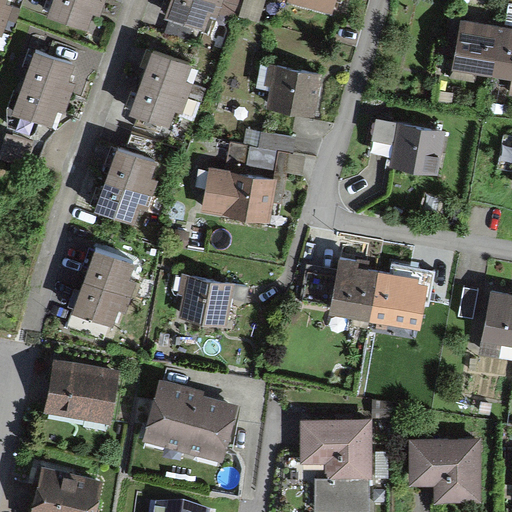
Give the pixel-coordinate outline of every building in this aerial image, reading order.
[(95,4),(96,0),(51,0),(47,13),(87,27),(93,11),(95,4)] [(100,13),(105,0),(96,0),(95,4),(93,11),(100,13)] [(212,7),(214,0),(171,0),(165,18),(204,32),(210,14),(212,7)] [(218,14),(223,1),(218,0),(214,0),(212,7),(210,14),(217,16),(218,14)] [(266,0),(265,0),(243,0),(241,8),(238,16),(258,23),(266,0)] [(288,0),(287,2),(332,14),(336,2),(336,0),(288,0)] [(238,16),(241,8),(223,1),(218,14),(236,21),(238,16)] [(13,7),(5,4),(3,11),(0,20),(8,22),(13,7)] [(13,7),(8,22),(16,25),(21,9),(13,7)] [(452,70),(492,77),(501,27),(481,23),(460,20),(452,70)] [(13,32),(16,25),(8,22),(5,29),(13,32)] [(511,28),(501,27),(492,77),(511,80),(511,28)] [(34,48),(23,79),(63,92),(67,84),(69,78),(74,62),(34,48)] [(152,52),(141,83),(181,97),(184,88),(186,82),(192,66),(152,52)] [(264,86),(269,64),(262,63),(256,88),(269,90),(270,87),(264,86)] [(322,76),(269,64),(264,86),(270,87),(269,90),(265,109),(313,119),(319,92),(322,76)] [(76,81),(69,78),(67,84),(63,92),(71,95),(76,81)] [(60,101),(63,92),(23,79),(19,90),(12,110),(40,119),(52,124),(58,107),(60,101)] [(193,85),(186,82),(184,88),(181,97),(188,99),(193,85)] [(178,105),(181,97),(141,83),(130,115),(170,129),(176,112),(178,105)] [(12,110),(19,90),(14,89),(7,106),(7,125),(34,134),(40,119),(12,110)] [(65,110),(71,95),(63,92),(60,101),(58,107),(65,110)] [(183,114),(188,99),(181,97),(178,105),(176,112),(183,114)] [(398,123),(376,119),(372,141),(394,145),(398,123)] [(446,131),(398,122),(398,123),(394,145),(390,167),(438,176),(446,131)] [(259,147),(262,131),(246,128),(244,144),(259,147)] [(32,140),(6,131),(0,149),(0,156),(23,164),(32,140)] [(262,131),(259,147),(278,151),(291,153),(294,154),(297,137),(262,131)] [(274,178),(278,151),(259,147),(244,144),(231,142),(226,170),(274,178)] [(117,150),(106,181),(145,195),(148,186),(150,180),(156,164),(117,150)] [(278,179),(274,202),(282,204),(288,172),(291,153),(278,151),(274,178),(278,179)] [(294,154),(291,153),(288,172),(303,175),(306,156),(294,154)] [(226,170),(210,167),(202,212),(270,224),(274,202),(278,179),(274,178),(226,170)] [(158,183),(150,180),(148,186),(145,195),(152,197),(158,183)] [(142,203),(145,195),(106,181),(94,212),(134,226),(140,210),(142,203)] [(147,212),(152,197),(145,195),(142,203),(140,210),(147,212)] [(189,232),(175,229),(174,238),(188,241),(189,232)] [(95,251),(84,282),(124,296),(127,287),(129,281),(135,265),(95,251)] [(370,323),(378,272),(368,271),(369,261),(357,259),(357,261),(352,261),(339,258),(337,270),(330,307),(329,316),(370,323)] [(330,307),(337,270),(307,264),(300,302),(330,307)] [(390,274),(378,272),(370,323),(420,331),(425,306),(429,307),(436,271),(418,268),(414,268),(411,267),(392,264),(390,274)] [(183,295),(179,318),(227,327),(232,299),(234,291),(235,284),(235,283),(183,274),(179,294),(183,295)] [(136,284),(129,281),(127,287),(124,296),(131,298),(136,284)] [(121,304),(124,296),(84,282),(73,314),(112,328),(118,311),(121,304)] [(249,287),(235,284),(234,291),(232,299),(246,301),(249,287)] [(479,290),(464,287),(459,316),(473,318),(479,290)] [(511,294),(491,291),(479,354),(511,360),(511,294)] [(126,313),(131,298),(124,296),(121,304),(118,311),(126,313)] [(80,363),(54,358),(45,413),(111,425),(121,370),(80,363)] [(182,385),(159,378),(143,441),(182,453),(199,394),(203,395),(204,391),(182,385)] [(203,395),(199,394),(182,453),(222,463),(238,405),(218,399),(203,395)] [(372,399),(373,417),(398,417),(398,402),(372,399)] [(372,419),(301,420),(300,443),(300,465),(325,465),(325,479),(315,479),(314,511),(368,511),(369,479),(372,479),(372,419)] [(481,439),(409,440),(409,486),(435,486),(435,503),(481,503),(481,439)] [(389,451),(376,451),(376,478),(389,478),(389,451)] [(69,473),(42,467),(31,511),(95,511),(103,481),(69,473)] [(209,511),(210,508),(157,501),(154,511),(209,511)]
